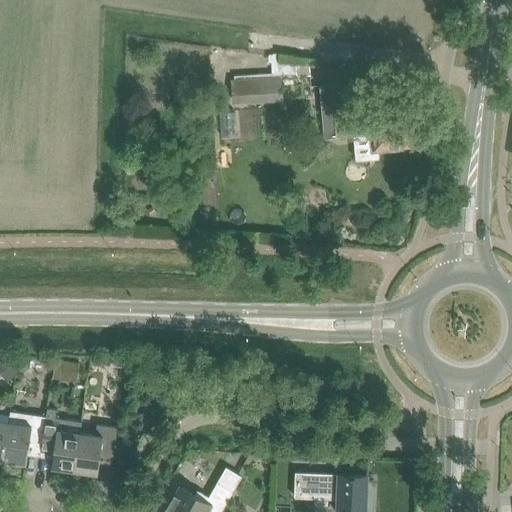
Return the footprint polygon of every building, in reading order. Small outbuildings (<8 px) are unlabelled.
[(280,76),(230,79),(231,104),(282,101),(280,76)] [(351,82),(318,85),(323,137),(352,135),(354,159),(376,156),(375,148),(415,145),(413,115),(386,118),(382,114),(354,116),(353,107),(351,82)] [(27,462),(28,450),(41,452),(47,415),(26,412),(10,410),(10,413),(9,421),(8,421),(4,459),(6,459),(5,463),(19,465),(20,461),(27,462)] [(0,411),(0,458),(4,459),(8,421),(9,421),(10,413),(0,411)] [(52,466),(75,469),(80,431),(65,429),(67,418),(47,415),(41,452),(53,454),(52,466)] [(95,434),(80,431),(75,469),(98,473),(100,460),(112,462),(111,466),(112,467),(118,426),(97,423),(95,434)] [(180,486),(165,511),(221,511),(242,475),(230,468),(226,466),(209,496),(198,489),(195,494),(180,486)] [(295,472),(294,495),(338,497),(337,511),(365,511),(367,474),(339,473),(339,474),(295,472)]
